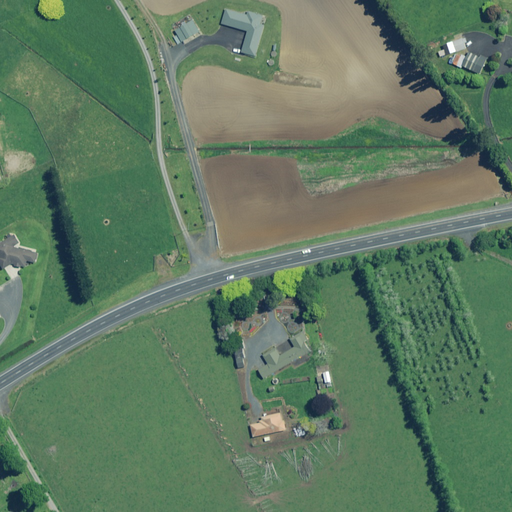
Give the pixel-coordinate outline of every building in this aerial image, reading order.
[(247,15),(226,9),(222,24),(247,31),(241,52),(255,56),(263,25),(260,24),(262,16),(247,12),(247,15)] [(199,32),(193,21),(176,30),(182,42),(199,32)] [(466,42),(465,38),(453,42),(456,52),(466,49),(464,43),(466,42)] [(486,60),(472,53),(465,67),(480,74),(486,60)] [(15,265),(14,266),(20,268),(21,267),(25,268),(27,261),(35,263),(37,253),(13,247),(19,244),(14,235),(0,242),(0,266),(2,270),(12,264),(15,265)] [(308,339),(303,332),(290,340),(295,347),(280,356),(275,347),(262,355),(268,364),(258,370),(263,379),(309,351),(304,342),(308,339)] [(315,366),(316,373),(327,372),(326,364),(315,366)] [(283,424),(281,414),(261,418),(262,423),(250,425),(253,437),(280,431),(279,425),(283,424)]
